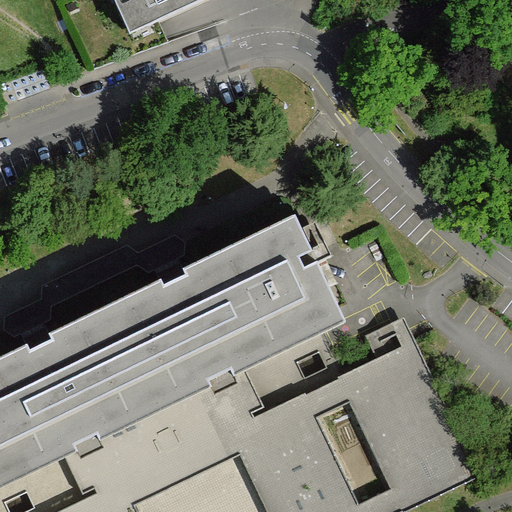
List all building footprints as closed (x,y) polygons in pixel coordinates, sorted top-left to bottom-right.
[(120,0),(134,30),(159,18),(199,0),(120,0)] [(237,377),(326,334),(346,323),(318,264),(312,267),(307,256),(313,253),(296,217),(184,271),(186,277),(165,287),(161,282),(50,335),(53,341),(31,352),(28,346),(0,359),(0,489),(77,453),(79,452),(76,446),(98,435),(101,441),(213,388),(210,382),(232,371),(235,377),(237,377)] [(409,511),(482,477),(416,341),(338,379),(350,402),(392,490),(403,511),(409,511)] [(98,435),(76,446),(79,452),(77,453),(97,494),(124,481),(130,493),(235,443),(230,431),(256,418),(237,377),(235,377),(232,371),(210,382),(213,388),(101,441),(98,435)] [(338,379),(307,394),(318,417),(350,402),(338,379)] [(230,431),(235,443),(268,511),(363,511),(361,505),(318,417),(307,394),(256,418),(230,431)] [(124,481),(97,494),(59,511),(138,511),(130,493),(124,481)] [(403,511),(392,490),(361,505),(363,511),(403,511)]
